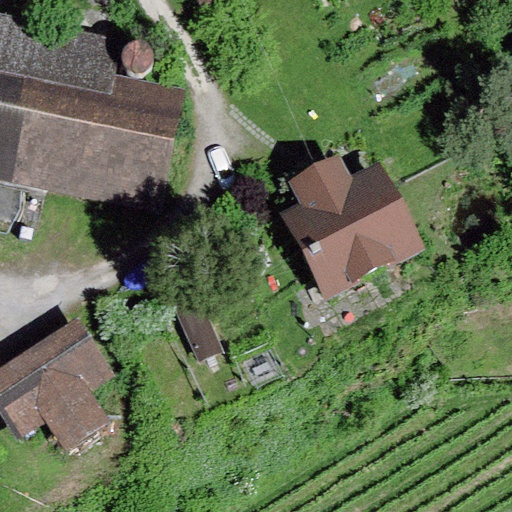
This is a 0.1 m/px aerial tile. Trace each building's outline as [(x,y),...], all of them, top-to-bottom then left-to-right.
[(194,0),(204,18),(239,0),(194,0)] [(0,26),(0,188),(163,222),(187,104),(112,89),(120,51),(0,26)] [(134,90),(139,91),(145,90),(150,88),(153,83),(155,78),(156,73),(154,68),(151,64),(147,61),(143,59),(138,59),(133,60),(129,63),(126,67),(124,72),(124,78),(125,83),(129,87),(134,90)] [(341,172),(294,197),(305,218),(282,229),(328,316),(428,263),(383,176),(352,193),(341,172)] [(59,324),(0,362),(0,441),(23,426),(41,453),(78,428),(57,396),(91,373),(59,324)]
